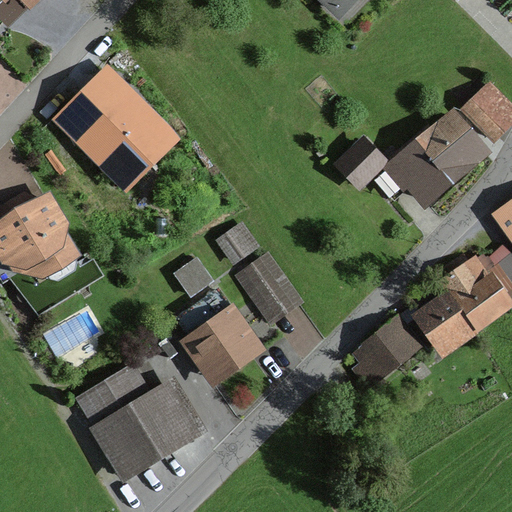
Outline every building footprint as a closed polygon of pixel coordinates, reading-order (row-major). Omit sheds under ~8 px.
[(326,0),(337,10),(347,0),(326,0)] [(125,177),(164,138),(108,81),(69,120),(125,177)] [(493,139),(510,122),(503,115),(511,107),(491,86),(465,110),(493,139)] [(469,137),(452,116),(434,132),(464,168),(478,155),(465,140),(469,137)] [(432,192),(433,194),(464,168),(434,132),(430,127),(384,166),(382,164),(369,175),(382,191),(402,174),(424,199),(432,192)] [(340,164),(359,185),(382,164),(362,143),(340,164)] [(101,275),(91,260),(78,267),(55,229),(61,225),(46,200),(20,216),(18,213),(3,223),(0,218),(0,275),(3,281),(10,277),(38,314),(101,275)] [(511,203),(497,214),(511,235),(511,203)] [(220,242),(233,261),(255,245),(241,227),(220,242)] [(491,255),(511,286),(511,285),(511,257),(503,245),(491,255)] [(445,279),(439,284),(441,286),(448,297),(450,295),(473,328),(508,303),(492,279),(484,284),(464,255),(440,272),(445,279)] [(240,276),(269,318),(296,299),(267,257),(240,276)] [(175,274),(189,294),(211,279),(196,259),(175,274)] [(414,305),(443,348),(473,328),(450,295),(448,297),(441,286),(414,305)] [(209,378),(257,344),(219,291),(179,319),(193,339),(185,344),(209,378)] [(369,387),(381,377),(380,375),(419,343),(400,316),(354,353),(362,363),(355,369),(369,387)] [(79,398),(124,473),(199,427),(185,403),(176,408),(165,389),(150,398),(131,367),(79,398)]
